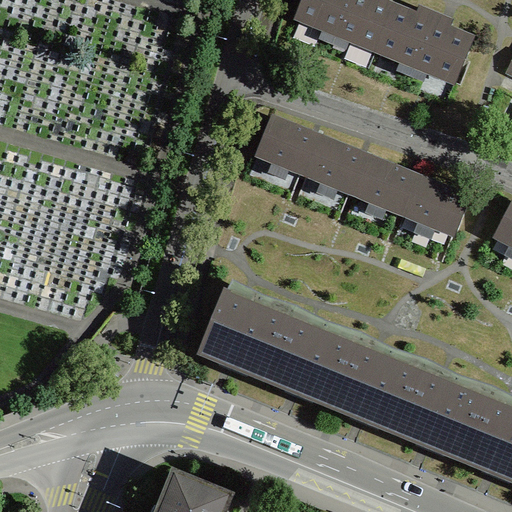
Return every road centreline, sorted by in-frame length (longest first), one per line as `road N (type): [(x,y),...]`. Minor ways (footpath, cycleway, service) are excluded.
road 1 (residential): [(237,68),(136,409)]
road 2 (tertiary): [(436,511),(199,415),(136,409)]
road 3 (residential): [(237,68),(511,175)]
road 4 (tertiary): [(0,452),(136,409)]
